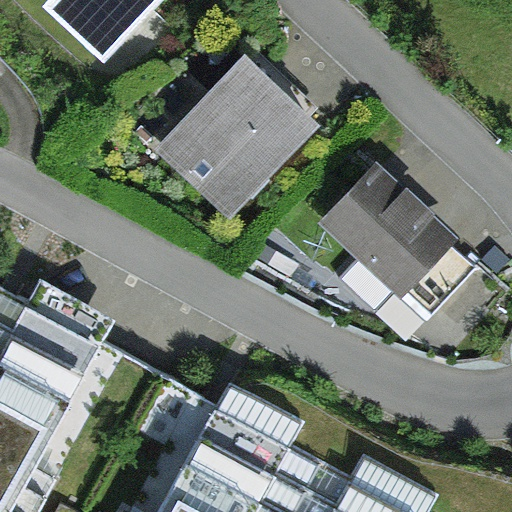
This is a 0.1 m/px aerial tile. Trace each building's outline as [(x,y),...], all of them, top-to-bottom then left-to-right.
[(168,0),(53,0),(44,10),(104,68),(168,0)] [(310,125),(245,64),(166,149),(231,209),(310,125)] [(375,173),(328,222),(400,291),(447,241),(375,173)] [(0,511),(1,511),(99,332),(0,279),(0,511)] [(418,511),(426,498),(233,394),(169,511),(418,511)]
